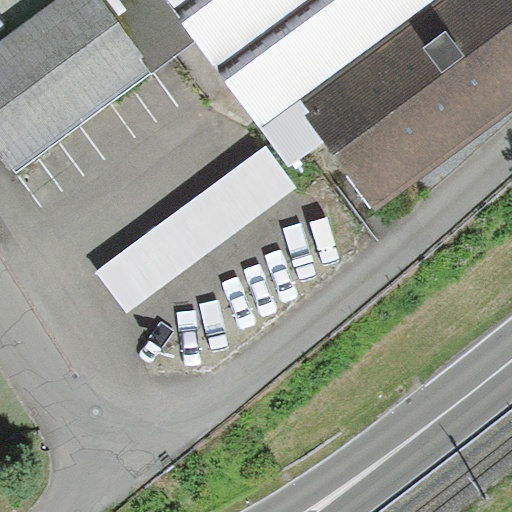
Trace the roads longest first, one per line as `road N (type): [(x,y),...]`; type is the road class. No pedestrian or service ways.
road 1 (primary): [(309,511),(511,357)]
road 2 (residential): [(130,461),(67,387),(0,283)]
